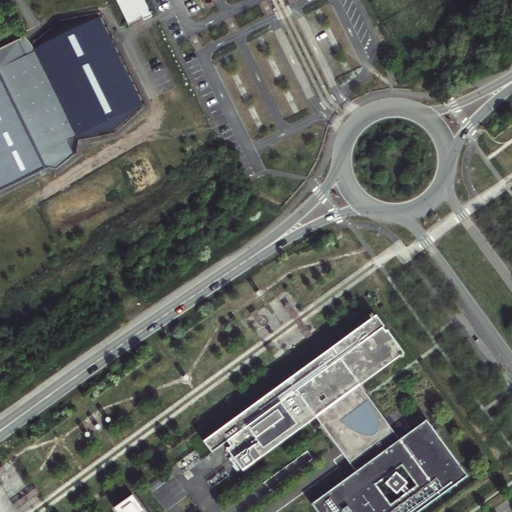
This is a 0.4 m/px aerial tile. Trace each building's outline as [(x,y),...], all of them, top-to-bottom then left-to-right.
[(117,0),(129,23),(143,16),(145,19),(153,15),(145,0),(117,0)] [(146,105),(101,15),(60,20),(33,46),(0,58),(0,195),(48,172),(47,168),(56,170),(73,155),(78,139),(116,134),(146,105)] [(147,66),(156,86),(169,81),(161,61),(147,66)] [(190,94),(177,100),(182,112),(195,106),(190,94)] [(386,417),(362,383),(407,351),(390,328),(389,329),(387,327),(388,326),(380,314),(206,438),(215,451),(231,440),(233,443),(229,446),(246,469),(320,415),(319,414),(320,413),(348,451),(354,459),(395,430),(386,417)] [(395,430),(354,459),(360,468),(359,470),(314,502),(321,511),(419,511),(471,474),(430,418),(416,427),(401,438),(398,433),(395,430)] [(226,467),(205,483),(210,490),(232,474),(226,467)] [(145,511),(132,494),(114,507),(117,511),(145,511)]
